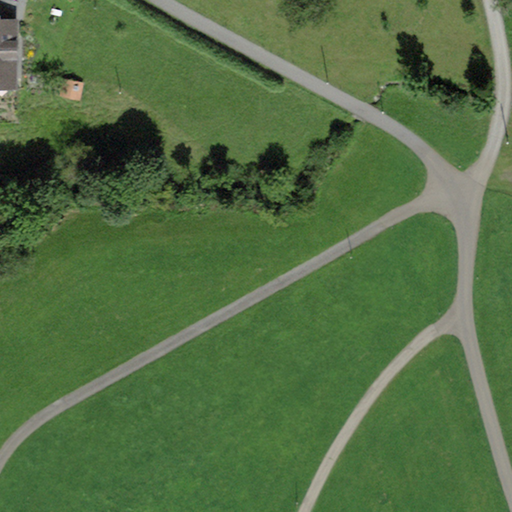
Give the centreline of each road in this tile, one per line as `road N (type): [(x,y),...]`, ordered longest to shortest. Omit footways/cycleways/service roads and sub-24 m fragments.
road 1 (residential): [(511,476),(463,320),(471,233),(428,151),(342,88),(183,0)]
road 2 (track): [(455,191),(56,410),(0,462)]
